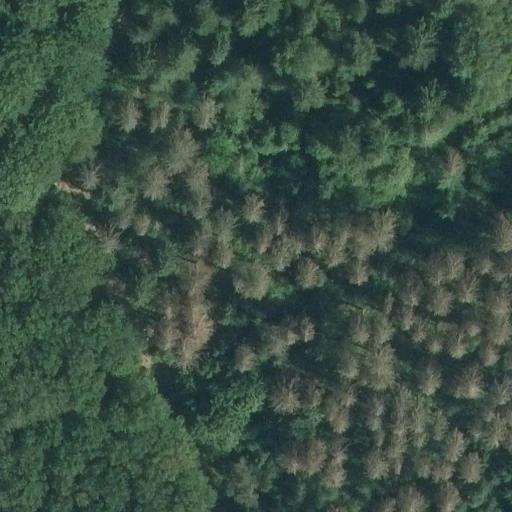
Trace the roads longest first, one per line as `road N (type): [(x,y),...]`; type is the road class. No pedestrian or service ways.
road 1 (track): [(51,121),(216,511)]
road 2 (track): [(112,0),(77,92),(51,121)]
